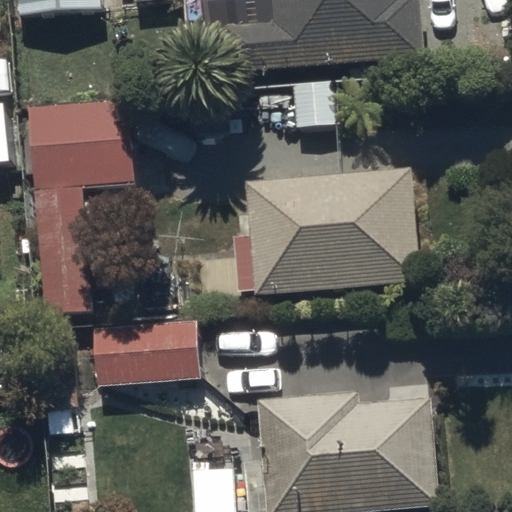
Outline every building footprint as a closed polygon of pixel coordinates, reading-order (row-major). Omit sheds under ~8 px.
[(106,0),(21,0),(22,12),(107,8),(106,0)] [(276,0),(278,26),(227,28),(229,69),(430,58),(426,0),(276,0)] [(133,100),(33,107),(48,313),(99,310),(90,186),(139,183),(133,100)] [(423,169),(253,180),(256,238),(240,239),(243,292),(430,280),(423,169)] [(204,321),(98,326),(101,383),(207,378),(204,321)] [(265,399),(270,461),(251,463),(254,511),(383,511),(450,507),(441,383),(384,388),(385,401),(368,402),(367,391),(265,399)] [(242,511),(242,468),(200,468),(199,511),(242,511)]
